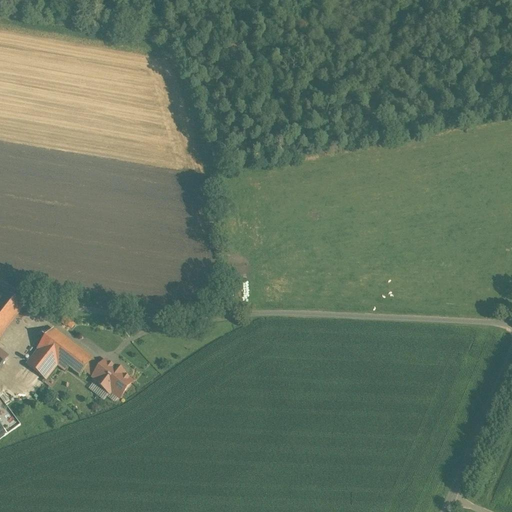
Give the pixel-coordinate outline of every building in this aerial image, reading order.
[(0,288),(0,337),(24,307),(0,288)] [(241,288),(226,289),(227,312),(242,311),(241,288)] [(54,330),(37,351),(38,351),(27,366),(46,381),(58,366),(66,373),(69,368),(87,382),(100,365),(54,330)] [(0,373),(10,361),(0,352),(0,373)] [(106,363),(94,379),(96,381),(95,383),(110,394),(111,392),(120,399),(132,383),(123,376),(124,375),(116,369),(115,370),(106,363)]
